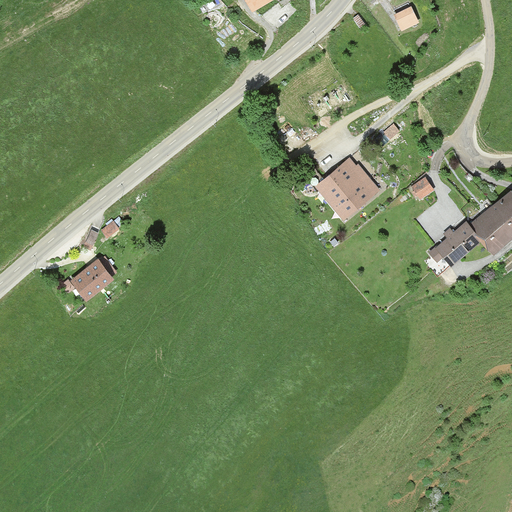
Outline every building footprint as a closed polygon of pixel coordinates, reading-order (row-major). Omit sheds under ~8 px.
[(400,29),(421,20),(413,3),(393,11),(400,29)] [(387,136),(400,130),(397,123),(384,129),(387,136)] [(349,161),(319,184),(344,215),(373,192),(349,161)] [(424,174),(412,183),(421,196),(433,187),(424,174)] [(511,190),(509,187),(433,248),(446,264),(481,236),(492,249),(511,233),(511,190)] [(114,218),(102,228),(108,236),(121,225),(114,218)] [(96,256),(73,275),(89,293),(111,275),(96,256)]
